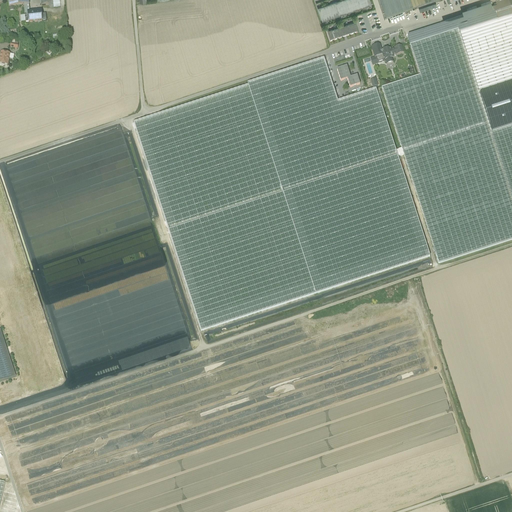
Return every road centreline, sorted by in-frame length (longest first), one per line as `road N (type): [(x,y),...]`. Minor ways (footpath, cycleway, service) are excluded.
road 1 (track): [(511,244),(0,417)]
road 2 (track): [(143,113),(482,0)]
road 3 (track): [(1,161),(74,383),(0,408)]
road 4 (track): [(128,118),(203,348)]
road 5 (track): [(0,161),(143,113)]
